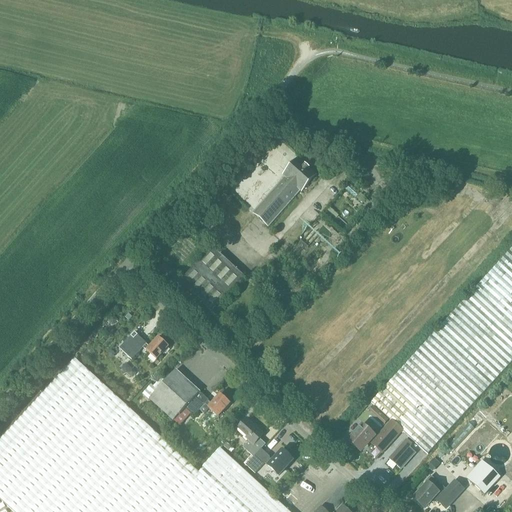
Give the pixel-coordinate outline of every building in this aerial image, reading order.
[(301,193),(316,176),(298,160),(283,176),(285,178),(253,213),(269,227),(300,192),(301,193)] [(212,313),(244,278),(212,248),(180,284),(212,313)] [(156,361),(168,348),(158,338),(149,348),(146,345),(147,345),(134,333),(130,337),(134,340),(123,352),(132,361),(143,349),(156,361)] [(363,428),(350,441),(361,450),(370,440),(373,443),(372,444),(382,453),(397,437),(402,431),(428,454),(484,393),(427,341),(372,403),(392,422),(387,428),(376,440),(363,428)] [(147,391),(142,395),(148,401),(149,400),(173,423),(173,422),(185,410),(194,418),(200,411),(204,415),(210,409),(218,418),(230,405),(220,395),(211,405),(208,402),(209,402),(206,399),(176,371),(157,391),(151,386),(147,391)] [(234,433),(237,431),(249,443),(243,449),(253,458),(261,450),(265,446),(259,440),(263,435),(247,420),(242,425),(238,421),(230,430),(234,433)] [(407,440),(390,459),(401,469),(415,454),(409,448),(412,445),(407,440)] [(255,475),(265,464),(279,476),(292,462),(281,452),(272,462),(269,459),(270,458),(261,450),(253,458),(246,466),(255,475)] [(433,472),(440,464),(435,459),(427,467),(433,472)] [(486,465),(470,482),(485,495),(500,478),(486,465)] [(428,485),(414,499),(424,509),(435,498),(438,500),(437,501),(446,509),(464,490),(455,482),(446,491),(430,476),(425,482),(428,485)]
